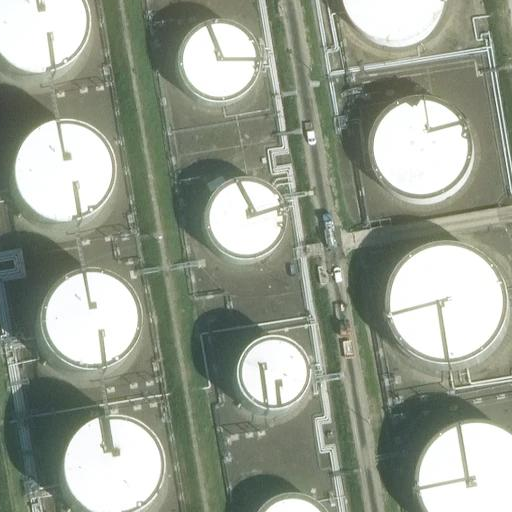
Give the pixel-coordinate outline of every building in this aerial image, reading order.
[(0,0),(0,85),(27,94),(57,84),(77,59),(80,29),(68,4),(62,0),(0,0)] [(360,37),(396,49),(426,39),(446,13),(447,0),(341,0),(342,11),(360,37)] [(173,67),(180,88),(198,104),(220,107),(238,99),(251,83),(255,65),(250,48),(239,34),(222,26),(202,27),(185,37),(176,51),(173,67)] [(389,193),(425,205),(455,195),(475,170),(478,141),(466,115),(440,98),(409,97),(383,112),(369,138),(371,167),(389,193)] [(0,199),(18,225),(54,237),(84,227),(104,202),(107,173),(95,147),(70,130),(38,129),(13,144),(0,167),(0,199)] [(201,235),(208,256),(226,271),(248,274),(266,266),(279,250),(283,232),(278,215),(267,202),(250,194),(230,195),(213,205),(204,219),(201,235)] [(385,317),(397,345),(416,363),(441,371),(472,367),(492,355),(508,335),(511,317),(511,294),(511,286),(502,269),(484,251),(459,242),(434,243),(414,251),(395,270),(386,291),(385,317)] [(43,377),(79,390),(109,380),(129,354),(132,325),(120,299),(94,282),(62,281),(37,296),(23,322),(24,351),(43,377)] [(230,396),(236,417),(254,432),(276,435),(295,427),(308,411),(311,393),(307,376),(296,362),(279,355),(259,355),(242,366),(233,379),(230,396)] [(414,497),(420,511),(511,511),(511,430),(488,421),(463,423),(443,431),(424,449),(415,470),(414,497)] [(57,511),(144,511),(153,502),(156,472),(144,446),(118,429),(87,428),(61,443),(47,470),(49,499),(57,511)]
